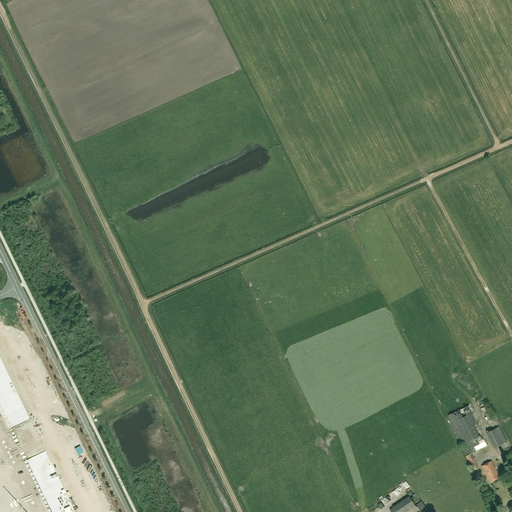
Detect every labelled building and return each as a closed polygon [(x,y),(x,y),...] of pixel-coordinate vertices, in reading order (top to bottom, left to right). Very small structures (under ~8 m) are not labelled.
[(0,405),(0,511),(51,511),(23,453),(26,452),(20,438),(16,440),(0,405)] [(461,409),(448,415),(474,469),(475,469),(476,470),(478,469),(479,467),(476,463),(476,462),(472,453),(487,446),(484,439),(475,443),(473,439),(480,436),(476,429),(479,427),(471,411),(469,408),(470,408),(468,405),(461,409)] [(507,442),(499,426),(486,433),(494,448),(507,442)] [(498,473),(491,461),(482,466),(487,475),(491,482),(500,477),(498,473)] [(395,511),(405,511),(416,505),(409,496),(393,507),(395,511)] [(422,501),(416,505),(420,510),(425,506),(422,501)]
